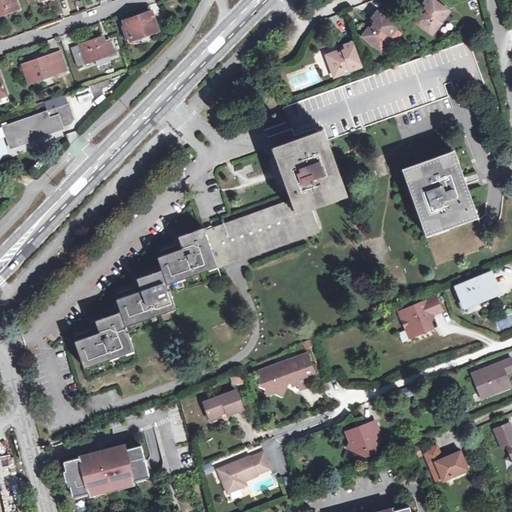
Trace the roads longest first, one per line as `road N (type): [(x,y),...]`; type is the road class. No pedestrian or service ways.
road 1 (residential): [(511,340),(283,432)]
road 2 (primary): [(0,276),(170,104)]
road 3 (primary): [(156,90),(0,251)]
road 4 (primary): [(170,104),(272,0)]
road 5 (unclassified): [(0,48),(136,0)]
